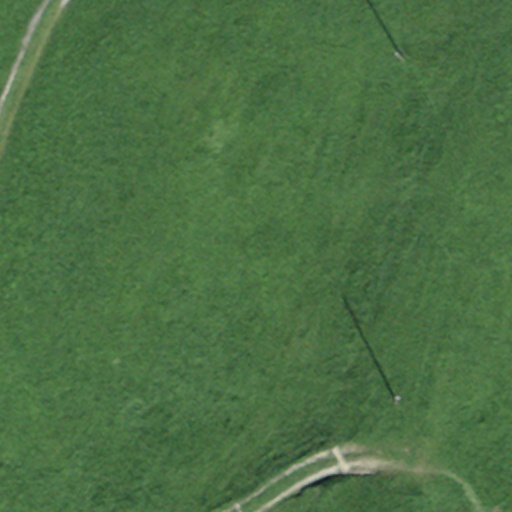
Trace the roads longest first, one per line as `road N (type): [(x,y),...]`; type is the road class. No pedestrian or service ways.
road 1 (track): [(234,511),(300,472),(365,460),(423,489),(428,511)]
road 2 (track): [(0,133),(56,0)]
